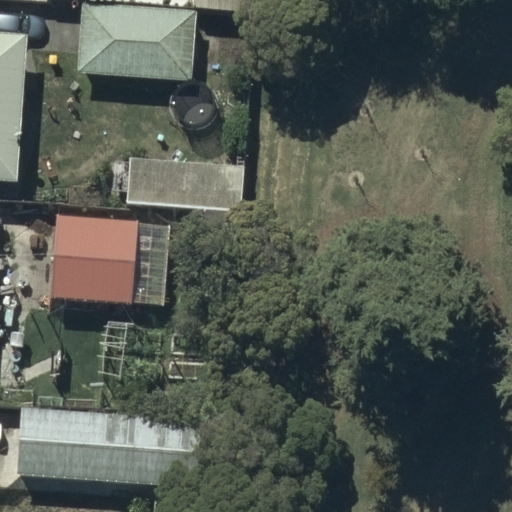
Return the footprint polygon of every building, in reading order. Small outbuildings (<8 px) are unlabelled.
[(78,77),(191,84),(196,15),(83,7),(78,77)] [(0,180),(16,181),(24,39),(0,37),(0,180)] [(243,169),(129,161),(126,208),(241,214),(243,169)] [(137,225),(57,217),(51,302),(131,308),(137,225)] [(188,422),(22,410),(16,480),(184,489),(188,422)]
